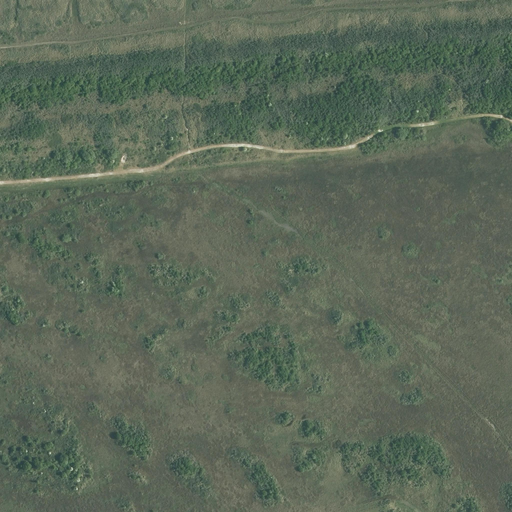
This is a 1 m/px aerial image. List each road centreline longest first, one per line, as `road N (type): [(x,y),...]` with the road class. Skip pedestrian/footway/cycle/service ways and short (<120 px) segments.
road 1 (track): [(0,181),(159,167),(219,143),(348,147),(381,127),(477,116),(511,121)]
road 2 (track): [(477,0),(334,8),(288,22),(238,17),(0,47)]
